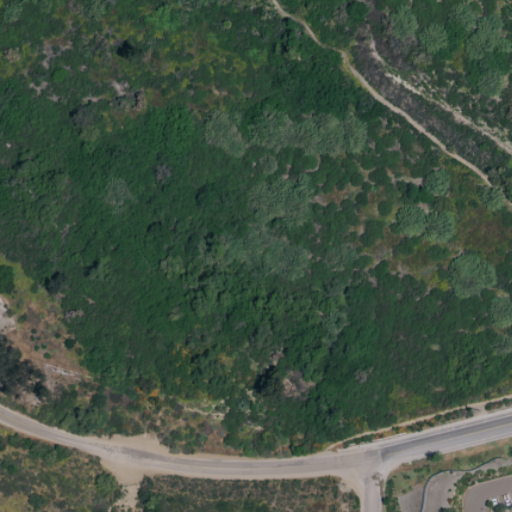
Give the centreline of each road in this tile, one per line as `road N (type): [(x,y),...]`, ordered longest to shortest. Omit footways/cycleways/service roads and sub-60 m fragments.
road 1 (tertiary): [(171,463),(251,471),(371,462)]
road 2 (tertiary): [(371,462),(511,426)]
